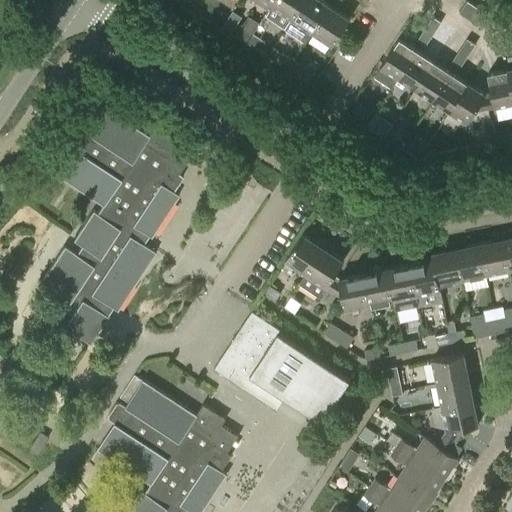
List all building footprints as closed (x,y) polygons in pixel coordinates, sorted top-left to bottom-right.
[(255,0),(269,9),(274,0),(255,0)] [(286,27),(303,0),(274,0),(269,9),(265,14),(286,27)] [(312,31),(329,4),(323,0),(303,0),(286,27),(285,28),(305,41),(312,31)] [(488,13),(468,0),(466,0),(459,12),(480,25),(488,13)] [(350,18),(329,4),(312,31),(332,45),(350,18)] [(433,15),(425,27),(434,33),(442,21),(433,15)] [(236,34),(248,42),(254,33),(260,23),(251,17),(247,23),(242,25),(236,34)] [(220,28),(219,29),(228,35),(231,29),(231,25),(224,21),(220,28)] [(434,33),(425,27),(417,39),(426,45),(434,33)] [(266,41),(254,33),(248,42),(260,49),(266,41)] [(511,35),(503,37),(506,51),(511,50),(511,35)] [(381,66),(398,77),(417,48),(400,36),(381,66)] [(468,37),(460,49),(468,55),(476,43),(468,37)] [(496,54),(506,51),(503,37),(493,39),(496,54)] [(416,88),(435,59),(417,48),(398,77),(416,88)] [(461,67),(468,55),(460,49),(452,61),(461,67)] [(276,60),(288,68),(294,59),(282,51),(276,60)] [(306,67),(294,59),(288,68),(300,76),(306,67)] [(433,100),(452,70),(435,59),(416,88),(433,100)] [(488,72),(492,92),(495,106),(511,102),(511,82),(509,68),(488,72)] [(450,111),(469,82),(452,70),(433,100),(450,111)] [(467,122),(475,110),(486,93),(469,82),(450,111),(467,122)] [(153,125),(154,125),(148,134),(94,99),(77,125),(71,122),(67,122),(59,135),(60,139),(65,143),(48,169),(101,204),(96,212),(92,210),(72,239),(81,245),(75,253),(64,245),(39,282),(68,300),(64,306),(64,309),(71,313),(63,325),(90,343),(108,316),(107,315),(112,307),(117,310),(155,251),(143,243),(148,235),(151,236),(179,194),(173,190),(182,175),(178,172),(189,155),(188,154),(188,155),(172,145),(176,139),(153,124),(153,125)] [(370,110),(356,102),(351,110),(364,119),(370,110)] [(511,229),(502,231),(509,269),(511,268),(511,229)] [(479,242),(486,274),(509,269),(502,231),(491,234),(492,240),(479,242)] [(285,259),(305,273),(327,241),(317,235),(314,240),(303,232),(285,259)] [(455,241),(462,278),(486,274),(479,242),(467,245),(465,239),(455,241)] [(320,297),(326,287),(343,298),(339,277),(334,274),(344,259),(332,252),(336,247),(327,241),(305,273),(306,273),(299,284),(320,297)] [(445,249),(432,252),(440,289),(441,289),(439,283),(462,278),(455,241),(444,243),(445,249)] [(410,263),(417,294),(440,289),(432,252),(433,258),(410,263)] [(387,267),(393,299),(417,294),(410,263),(387,267)] [(363,272),(370,304),(393,299),(387,267),(363,272)] [(370,304),(363,272),(339,277),(343,298),(345,309),(370,304)] [(281,292),(270,284),(264,293),(276,301),(281,292)] [(285,397),(322,422),(350,379),(281,333),(283,330),(252,309),(214,367),(277,409),(285,397)] [(505,316),(495,318),(498,332),(508,330),(505,316)] [(488,334),(498,332),(495,318),(485,320),(488,334)] [(448,323),(449,332),(452,342),(465,339),(463,329),(456,330),(454,322),(448,323)] [(344,331),(338,342),(342,345),(347,348),(354,337),(344,331)] [(438,345),(452,342),(449,332),(435,335),(438,345)] [(416,339),(402,342),(404,352),(418,349),(416,339)] [(390,355),(404,352),(402,342),(388,345),(390,355)] [(379,347),(365,349),(367,360),(381,357),(379,347)] [(432,358),(437,382),(468,376),(464,352),(432,358)] [(387,368),(390,381),(400,379),(397,365),(387,368)] [(128,401),(143,379),(135,374),(120,396),(128,401)] [(468,376),(437,382),(442,406),(473,399),(468,376)] [(226,418),(204,404),(197,414),(143,378),(143,379),(128,401),(126,404),(120,400),(116,401),(107,415),(108,418),(114,422),(97,448),(150,483),(145,491),(141,489),(125,511),(201,511),(227,473),(222,470),(232,455),(227,452),(238,435),(222,424),(226,418)] [(403,393),(400,379),(390,381),(393,395),(403,393)] [(442,406),(447,430),(443,435),(456,443),(467,426),(478,423),(473,399),(442,406)] [(375,432),(365,426),(359,435),(369,441),(375,432)] [(48,436),(39,430),(27,448),(36,454),(48,436)] [(450,452),(456,443),(443,435),(438,444),(425,435),(417,448),(390,430),(385,438),(397,445),(445,477),(458,457),(450,452)] [(399,476),(432,497),(445,477),(397,445),(391,454),(406,465),(399,476)] [(343,459),(339,466),(347,471),(351,465),(343,459)] [(370,486),(410,511),(421,511),(432,497),(399,476),(391,488),(376,477),(370,486)] [(410,511),(370,486),(364,495),(380,505),(375,511),(410,511)]
